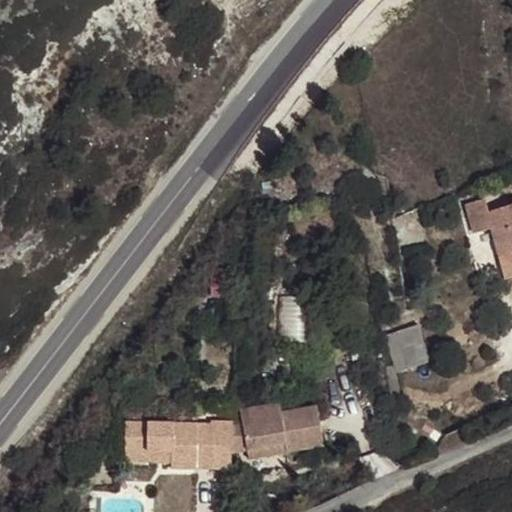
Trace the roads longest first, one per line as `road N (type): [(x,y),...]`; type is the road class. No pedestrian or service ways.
road 1 (secondary): [(0,420),(330,0)]
road 2 (residential): [(334,511),(511,431)]
